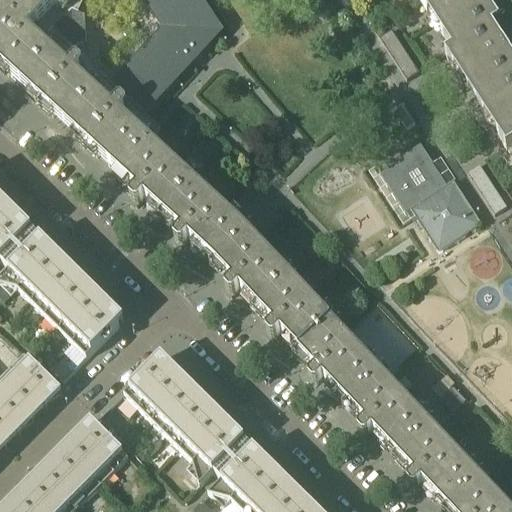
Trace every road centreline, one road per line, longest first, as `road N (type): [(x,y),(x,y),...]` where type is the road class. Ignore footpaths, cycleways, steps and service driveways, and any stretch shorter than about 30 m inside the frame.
road 1 (residential): [(180,313),(368,511)]
road 2 (residential): [(0,145),(180,313)]
road 3 (residential): [(85,406),(180,313)]
